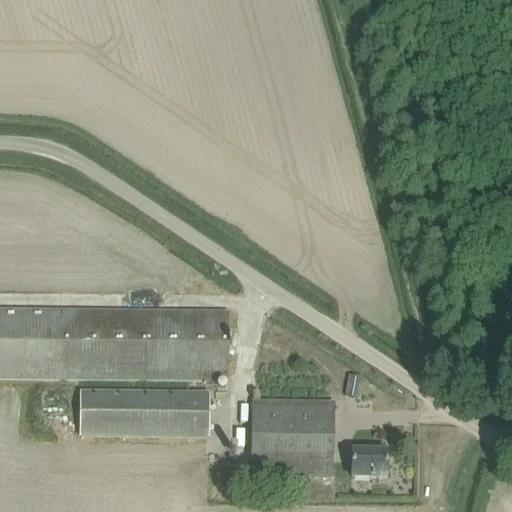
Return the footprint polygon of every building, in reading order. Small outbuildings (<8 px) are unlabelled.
[(0,313),(0,381),(63,382),(226,382),(227,314),(0,313)] [(359,400),(363,381),(363,380),(349,377),(344,397),(359,400)] [(208,395),(80,393),(80,437),(207,440),(208,395)] [(252,403),(252,423),(251,476),(331,478),(332,424),(333,404),(252,403)] [(352,452),(352,472),(352,479),(386,480),(386,453),(352,452)]
